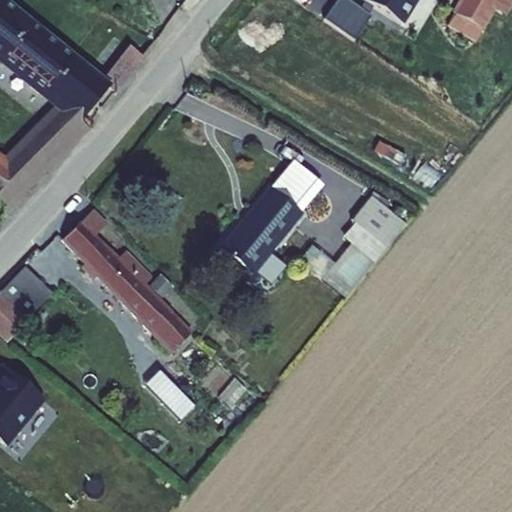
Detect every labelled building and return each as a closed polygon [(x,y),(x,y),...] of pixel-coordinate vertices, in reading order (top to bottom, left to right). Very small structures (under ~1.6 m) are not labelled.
[(130,43),(106,75),(5,0),(0,0),(0,205),(15,217),(139,50),(130,43)] [(309,0),(326,12),(334,0),(309,0)] [(511,0),(477,0),(469,18),(497,32),(511,1),(511,0)] [(139,54),(114,86),(128,97),(167,47),(164,44),(139,54)] [(319,220),(288,196),(238,258),(270,283),(319,220)] [(423,231),(389,202),(370,225),(404,254),(423,231)] [(106,216),(94,228),(112,246),(124,233),(106,216)] [(91,231),(82,222),(71,233),(79,241),(75,246),(98,268),(94,272),(101,279),(105,276),(192,363),(195,359),(210,343),(211,341),(179,309),(182,306),(176,300),(173,303),(168,299),(153,284),(159,276),(139,257),(131,264),(112,246),(94,228),(91,231)] [(176,291),(159,276),(153,284),(168,299),(176,291)] [(0,334),(19,312),(7,302),(0,310),(0,334)] [(218,351),(210,343),(195,359),(203,367),(218,351)] [(0,374),(0,441),(20,459),(61,413),(7,366),(0,374)]
